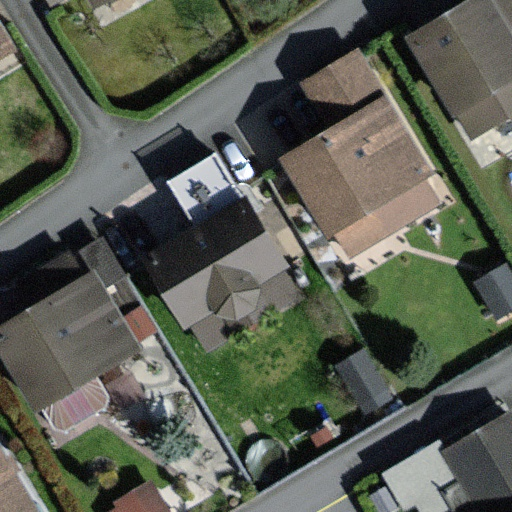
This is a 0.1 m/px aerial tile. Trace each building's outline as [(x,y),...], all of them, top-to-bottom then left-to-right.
[(511,75),(511,0),(473,0),(415,34),(474,135),(511,112),(511,75)] [(0,56),(14,48),(0,24),(0,56)] [(447,196),(359,51),(307,83),(334,128),(293,154),(353,253),(447,196)] [(240,310),(260,297),(263,280),(288,265),(220,155),(176,182),(201,223),(147,256),(190,324),(217,307),(240,310)] [(511,307),(511,276),(506,267),(481,282),(500,314),(511,307)] [(94,272),(0,330),(0,333),(39,404),(139,346),(94,272)] [(390,395),(365,353),(342,366),(367,409),(390,395)] [(511,511),(511,416),(452,452),(488,511),(511,511)] [(41,511),(0,442),(0,511),(41,511)] [(167,511),(171,510),(153,481),(118,502),(121,507),(113,511),(167,511)]
